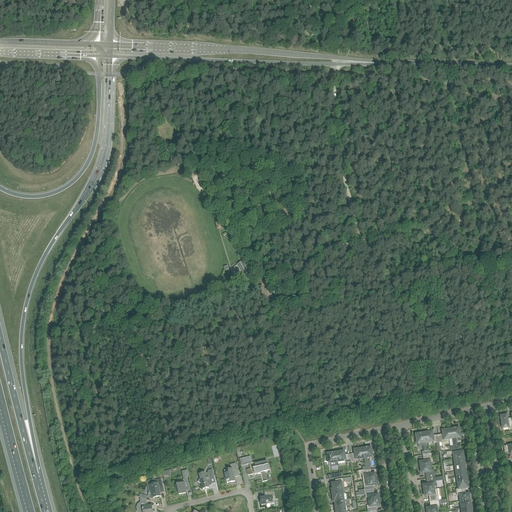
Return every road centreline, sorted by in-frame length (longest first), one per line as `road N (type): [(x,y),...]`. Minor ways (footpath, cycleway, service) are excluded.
road 1 (motorway): [(34,476),(20,358),(23,312),(36,270),(105,151),(110,56)]
road 2 (tertiary): [(336,60),(110,45)]
road 3 (tertiary): [(110,56),(336,60)]
road 4 (track): [(272,295),(201,177),(175,170),(161,116)]
road 5 (motorway): [(99,55),(95,137),(84,168),(51,194),(0,188)]
road 6 (tertiary): [(511,67),(336,60)]
road 7 (track): [(334,75),(342,169),(360,237)]
road 8 (motorway): [(34,476),(0,340)]
road 9 (residential): [(381,428),(308,449),(318,511)]
